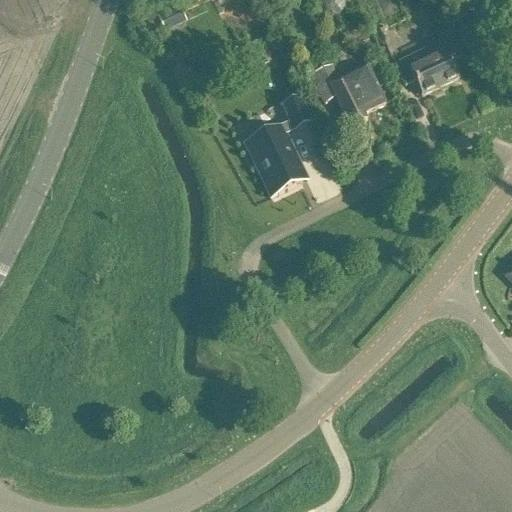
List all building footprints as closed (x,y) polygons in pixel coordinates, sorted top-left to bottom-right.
[(478,22),(482,30),(504,20),(500,12),(478,22)] [(441,48),(416,60),(395,70),(405,92),(414,87),(421,102),(459,84),(441,48)] [(339,87),(332,72),(311,82),(324,110),(336,105),(351,136),(367,128),(364,121),(385,111),(367,74),(339,87)] [(300,104),(282,112),(295,137),(312,129),(301,105),(300,104)] [(285,142),(255,156),(263,173),(258,176),(272,205),(302,190),(298,181),(303,179),(285,142)]
